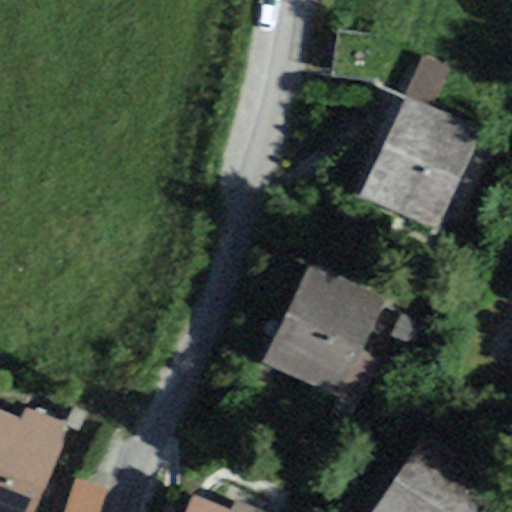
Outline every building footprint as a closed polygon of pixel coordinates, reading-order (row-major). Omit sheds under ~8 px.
[(481,134),(406,102),(363,201),(438,233),(481,134)] [(385,302),(311,269),(267,368),(341,401),(385,302)] [(0,511),(32,511),(64,428),(30,415),(26,423),(0,413),(0,511)] [(475,511),(493,488),(427,440),(375,511),(475,511)] [(95,511),(102,492),(77,485),(69,511),(95,511)] [(234,511),(195,495),(187,511),(234,511)]
